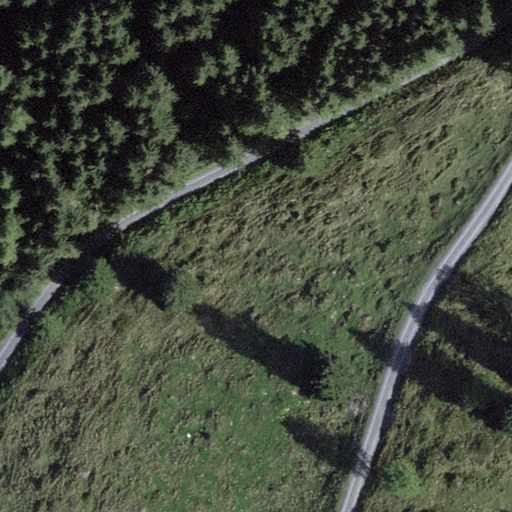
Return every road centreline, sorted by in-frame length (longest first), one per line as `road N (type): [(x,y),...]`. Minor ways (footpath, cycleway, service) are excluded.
road 1 (track): [(511,9),(453,53),(131,215),(83,249),(0,354)]
road 2 (track): [(350,511),(421,304),(511,176)]
